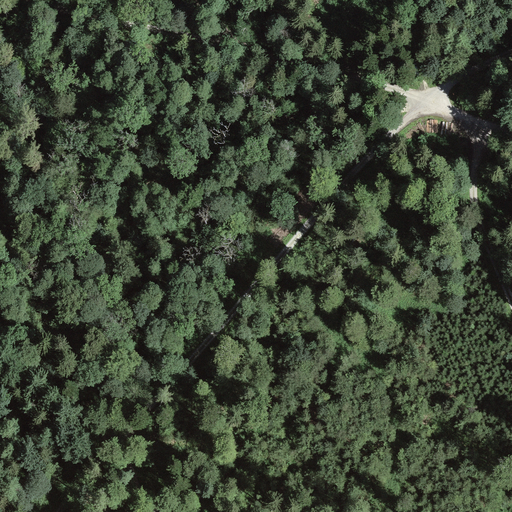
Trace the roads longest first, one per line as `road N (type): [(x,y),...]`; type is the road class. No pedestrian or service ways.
road 1 (track): [(60,511),(422,97)]
road 2 (track): [(36,0),(422,97)]
road 3 (track): [(0,355),(73,417),(154,511)]
road 4 (track): [(485,122),(468,178),(471,200),(511,299)]
